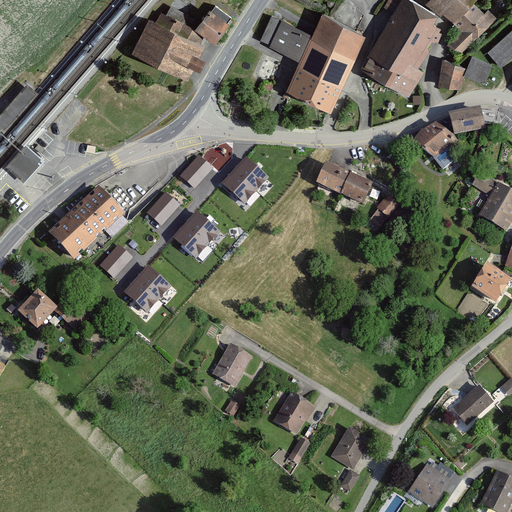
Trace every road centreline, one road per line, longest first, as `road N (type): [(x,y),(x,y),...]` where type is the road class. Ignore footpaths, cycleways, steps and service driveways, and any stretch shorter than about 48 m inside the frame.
road 1 (residential): [(511,102),(462,102),(379,132),(328,137),(216,129),(192,114)]
road 2 (unclassified): [(359,511),(417,407),(511,321)]
road 3 (tertiary): [(192,114),(47,203),(0,256)]
road 4 (tertiary): [(261,0),(192,114)]
